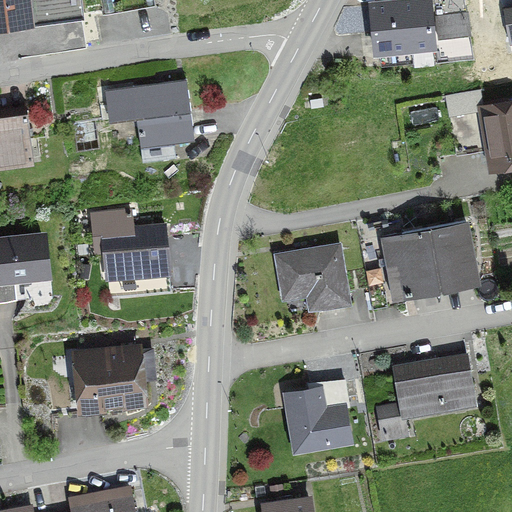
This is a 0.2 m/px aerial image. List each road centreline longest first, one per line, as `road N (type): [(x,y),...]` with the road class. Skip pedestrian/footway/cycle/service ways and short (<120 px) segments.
road 1 (tertiary): [(209,364),(222,207),(301,43)]
road 2 (residential): [(209,364),(511,311)]
road 3 (residential): [(301,43),(267,35),(0,73)]
road 4 (residential): [(205,445),(0,479)]
